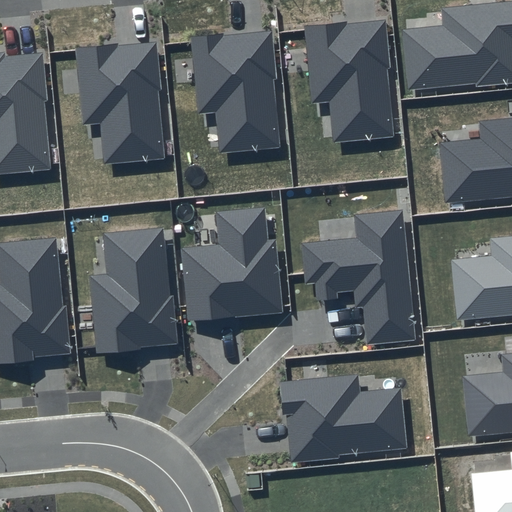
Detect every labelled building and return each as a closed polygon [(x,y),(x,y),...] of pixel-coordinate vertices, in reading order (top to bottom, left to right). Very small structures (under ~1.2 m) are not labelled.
[(441,26),(402,30),(408,91),(511,81),(511,0),(440,8),(441,26)] [(385,19),(305,27),(312,102),(331,100),(335,142),(395,136),(385,19)] [(271,31),(190,38),(198,114),(217,112),(221,154),(281,147),(271,31)] [(155,42),(75,49),(83,124),(101,122),(106,164),(166,158),(155,42)] [(41,52),(0,55),(0,173),(52,168),(41,52)] [(479,140),(440,143),(445,205),(511,198),(511,118),(478,122),(479,140)] [(218,245),(180,249),(188,322),(284,312),(276,239),(268,240),(265,207),(215,212),(218,245)] [(355,238),(302,243),(306,284),(314,283),(316,300),(353,296),(354,308),(362,307),(366,345),(416,340),(403,210),(354,215),(355,238)] [(107,274),(90,276),(98,352),(177,343),(165,228),(103,234),(107,274)] [(491,256),(451,259),(457,321),(511,315),(511,235),(490,238),(491,256)] [(0,274),(1,284),(0,283),(0,360),(71,353),(59,237),(0,243),(0,274)] [(503,373),(464,377),(469,439),(511,434),(511,354),(502,355),(503,373)] [(358,375),(281,383),(289,461),(407,450),(401,388),(359,392),(358,375)] [(511,470),(471,474),(475,511),(511,511),(511,451),(510,452),(511,470)]
